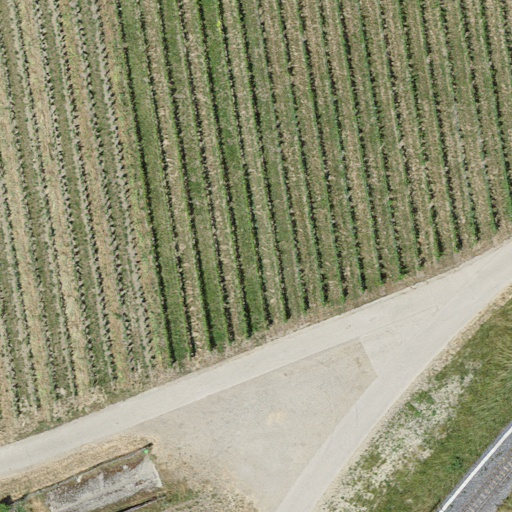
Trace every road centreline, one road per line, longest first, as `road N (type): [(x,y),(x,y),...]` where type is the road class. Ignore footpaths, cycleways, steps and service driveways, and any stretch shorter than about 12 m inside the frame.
road 1 (track): [(351,425),(254,384),(156,406),(0,469)]
road 2 (track): [(298,511),(410,344),(511,262)]
